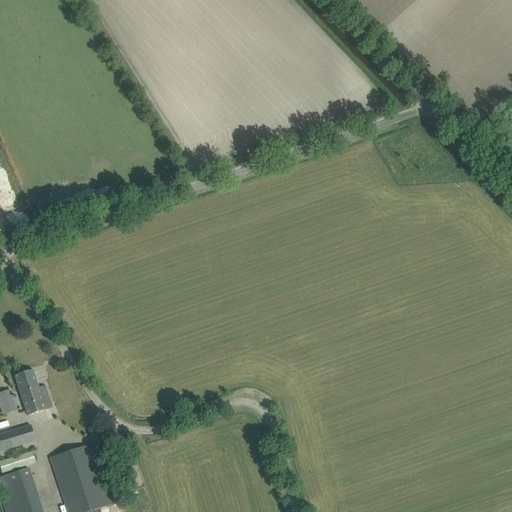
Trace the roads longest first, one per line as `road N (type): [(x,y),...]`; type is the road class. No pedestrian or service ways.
road 1 (unclassified): [(0,254),(417,111),(432,112),(511,201)]
road 2 (residential): [(289,511),(256,415),(230,406),(126,438),(0,270)]
